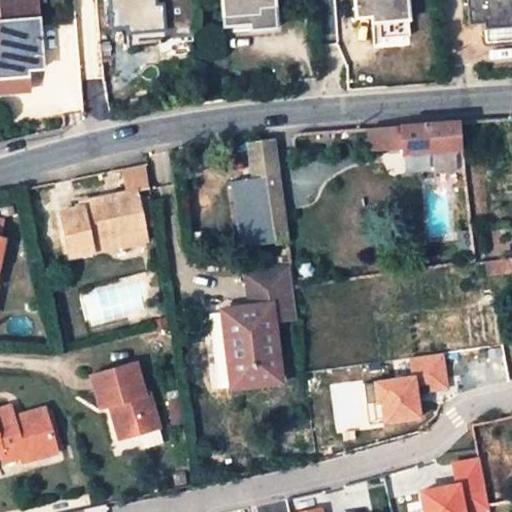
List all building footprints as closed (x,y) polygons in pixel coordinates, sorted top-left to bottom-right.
[(37,0),(0,0),(0,87),(2,88),(3,94),(29,91),(28,70),(43,69),(39,18),(37,0)] [(131,48),(156,47),(156,40),(165,39),(164,6),(156,6),(155,0),(109,0),(112,28),(129,27),(131,48)] [(235,33),(261,30),(259,9),(274,7),(273,0),(222,0),(224,27),(234,26),(235,33)] [(373,39),(399,38),(399,32),(409,31),(405,0),(355,0),(356,17),(371,16),(373,39)] [(487,44),(511,42),(511,0),(469,0),(471,23),(486,22),(487,44)] [(461,148),(458,122),(368,129),(370,151),(399,148),(399,153),(434,150),(461,148)] [(251,176),(277,173),(273,141),(271,142),(249,144),(247,144),(251,176)] [(461,148),(434,150),(436,173),(463,171),(461,148)] [(286,238),(277,173),(251,176),(232,178),(242,243),(286,238)] [(72,253),(94,249),(93,241),(147,231),(139,191),(85,201),(86,207),(64,211),(72,253)] [(93,241),(94,249),(148,239),(147,231),(93,241)] [(474,232),(459,233),(461,253),(476,252),(474,232)] [(511,257),(489,260),(492,273),(511,269),(511,257)] [(296,316),(290,268),(246,273),(250,306),(221,310),(230,386),(277,380),(270,320),(296,316)] [(422,418),(418,393),(447,389),(442,354),(410,359),(413,377),(376,382),(382,424),(422,418)] [(135,366),(94,378),(103,410),(114,407),(124,447),(161,436),(151,398),(143,399),(135,366)] [(12,405),(0,408),(0,453),(24,446),(29,459),(58,451),(45,406),(26,411),(27,416),(16,419),(12,405)] [(472,511),(490,508),(480,462),(455,468),(460,487),(425,495),(428,511),(472,511)]
